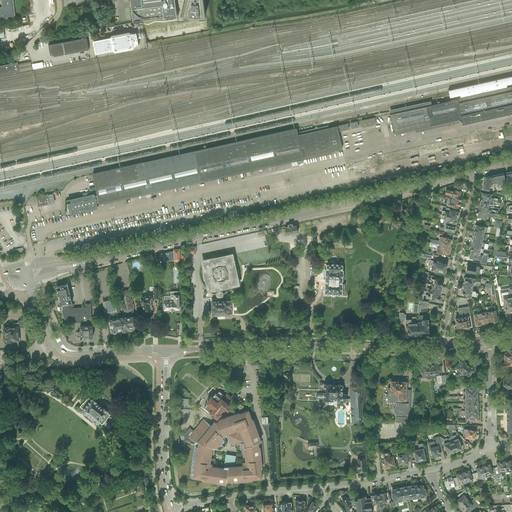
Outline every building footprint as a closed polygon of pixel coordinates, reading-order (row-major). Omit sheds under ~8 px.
[(0,7),(0,19),(15,18),(15,17),(13,0),(0,0),(2,7),(0,7)] [(130,0),(130,2),(131,7),(133,21),(163,17),(163,19),(177,17),(176,12),(174,0),(130,0)] [(163,17),(133,21),(133,22),(142,21),(144,30),(145,30),(166,26),(169,25),(206,18),(206,14),(203,0),(174,0),(176,12),(177,17),(163,19),(163,17)] [(110,38),(93,41),(96,54),(113,50),(115,52),(133,48),(135,46),(138,45),(136,33),(131,34),(129,32),(112,36),(110,38)] [(86,37),(53,44),(48,45),(50,57),(88,49),(86,37)] [(0,65),(0,75),(32,69),(30,62),(18,64),(18,62),(0,65)] [(511,77),(449,91),(449,93),(450,97),(457,96),(460,95),(460,97),(507,87),(506,84),(511,83),(511,79),(511,77)] [(457,99),(426,106),(431,125),(461,118),(463,123),(511,112),(511,90),(458,103),(457,99)] [(431,125),(426,106),(389,115),(393,133),(431,125)] [(361,120),(363,126),(375,124),(373,118),(361,120)] [(349,129),(348,123),(297,134),(297,132),(296,128),(92,173),(92,175),(97,194),(67,200),(70,214),(96,208),(95,202),(342,148),(338,131),(349,129)] [(511,170),(506,172),(503,173),(504,178),(505,180),(507,179),(508,181),(508,183),(509,185),(510,187),(511,186),(511,170)] [(503,173),(497,174),(500,189),(503,189),(503,184),(505,184),(503,173)] [(497,174),(491,175),(494,186),(497,186),(497,190),(500,189),(497,174)] [(484,177),(482,189),(483,189),(483,191),(485,192),(488,193),(489,190),(490,187),(494,186),(491,175),(484,177)] [(446,189),(445,193),(450,194),(449,198),(460,201),(460,200),(460,199),(461,197),(460,197),(460,196),(461,196),(460,196),(461,191),(460,191),(460,190),(458,190),(459,187),(458,187),(458,185),(453,186),(452,189),(453,190),(453,191),(446,189)] [(481,192),(481,196),(481,197),(481,199),(497,202),(497,198),(493,198),(493,195),(491,195),(491,194),(486,193),(481,192)] [(38,207),(50,204),(48,194),(43,195),(36,197),(38,207)] [(445,197),(444,203),(447,204),(446,205),(457,207),(458,205),(459,205),(459,204),(460,202),(459,201),(460,201),(449,198),(445,197)] [(480,201),(479,204),(490,207),(493,207),(493,204),(496,205),(497,202),(481,199),(481,200),(480,201)] [(479,204),(478,208),(479,209),(479,210),(494,214),(495,210),(489,209),(490,207),(479,204)] [(445,211),(442,211),(441,214),(457,217),(458,211),(450,210),(450,209),(446,208),(445,211)] [(494,214),(479,210),(478,212),(477,213),(476,216),(488,219),(488,216),(500,218),(501,215),(494,214)] [(445,219),(444,224),(453,226),(453,223),(455,224),(457,217),(441,214),(441,218),(443,218),(445,219)] [(285,227),(286,232),(286,234),(297,232),(296,225),(292,226),(292,223),(288,224),(288,226),(285,227)] [(453,226),(444,224),(443,227),(440,226),(439,230),(454,232),(455,226),(453,226)] [(474,228),(474,230),(474,231),(486,234),(486,233),(487,230),(487,227),(485,227),(480,226),(475,225),(475,228),(474,228)] [(474,231),(473,239),(482,241),(482,239),(485,240),(486,234),(474,231)] [(430,238),(429,242),(430,242),(449,246),(450,244),(451,244),(452,240),(450,240),(451,240),(447,239),(447,237),(442,236),(439,236),(438,240),(430,238)] [(473,239),(471,246),(483,248),(484,243),(482,242),(482,241),(473,239)] [(449,247),(430,243),(429,246),(437,248),(436,252),(438,252),(438,253),(439,254),(439,253),(443,254),(444,253),(448,253),(449,253),(450,249),(449,249),(449,247)] [(189,253),(186,254),(181,254),(181,261),(188,261),(188,254),(196,253),(196,247),(195,247),(195,246),(194,246),(194,247),(189,247),(189,253)] [(470,249),(470,252),(482,255),(486,256),(486,253),(482,252),(483,248),(471,246),(470,247),(470,248),(470,249)] [(169,252),(163,253),(163,261),(169,260),(174,260),(174,261),(179,261),(179,249),(174,249),(174,251),(169,252)] [(470,252),(470,253),(469,254),(468,255),(469,256),(469,257),(474,258),(478,259),(481,260),(480,263),(486,265),(488,256),(486,256),(482,255),(470,252)] [(205,261),(205,260),(204,260),(205,261),(203,261),(203,263),(204,266),(203,266),(203,267),(204,267),(205,270),(204,270),(205,270),(206,273),(205,273),(205,274),(206,274),(206,277),(207,280),(206,280),(206,281),(207,281),(208,284),(207,284),(208,284),(209,287),(208,288),(209,288),(209,289),(211,289),(211,290),(211,289),(214,288),(214,289),(215,289),(214,288),(218,288),(218,287),(221,287),(221,288),(222,287),(225,286),(225,287),(225,286),(228,285),(228,286),(229,286),(229,285),(232,284),(232,285),(232,284),(235,284),(235,285),(236,284),(237,283),(237,282),(238,281),(237,281),(236,278),(237,278),(236,278),(235,275),(236,274),(235,274),(235,271),(234,268),(235,267),(234,267),(233,264),(234,264),(233,264),(232,261),(233,260),(232,260),(232,257),(233,257),(232,257),(231,255),(230,255),(229,255),(226,256),(226,255),(226,256),(223,257),(222,256),(222,257),(219,258),(219,257),(219,258),(216,258),(215,258),(212,259),(212,258),(212,259),(208,260),(208,259),(208,260),(205,261)] [(428,260),(427,265),(429,266),(428,270),(432,271),(432,270),(434,270),(434,271),(437,272),(437,271),(440,272),(445,273),(445,272),(446,271),(446,269),(445,268),(446,263),(443,263),(443,261),(438,260),(436,260),(433,260),(428,260)] [(325,282),(325,293),(326,293),(327,293),(327,294),(328,294),(329,294),(329,293),(330,293),(331,293),(331,294),(334,294),(335,293),(337,293),(337,294),(338,294),(339,294),(340,294),(341,294),(341,293),(342,293),(342,290),(344,290),(345,284),(342,284),(342,283),(341,283),(341,280),(342,280),(343,270),(342,270),(342,265),(337,265),(337,264),(332,264),(327,264),(326,269),(325,279),(326,279),(326,282),(325,282)] [(465,271),(475,273),(475,274),(479,275),(479,274),(481,274),(482,269),(479,268),(479,267),(476,266),(467,264),(465,271)] [(425,271),(424,276),(427,276),(427,277),(430,277),(429,280),(433,281),(432,284),(442,286),(443,280),(439,279),(439,278),(434,277),(434,273),(429,272),(425,271)] [(463,282),(463,285),(465,286),(473,287),(473,285),(477,285),(477,286),(480,287),(480,284),(480,281),(475,279),(468,277),(469,277),(467,277),(466,277),(465,278),(464,278),(464,280),(465,280),(465,282),(464,282),(463,282)] [(76,321),(83,320),(84,320),(83,318),(92,318),(91,303),(85,304),(85,307),(83,307),(72,307),(71,303),(68,284),(56,286),(60,305),(61,305),(61,307),(59,307),(60,310),(62,310),(65,322),(76,322),(76,321)] [(431,292),(440,294),(441,292),(441,293),(442,288),(442,286),(432,284),(431,289),(427,288),(427,291),(431,292)] [(473,287),(465,286),(463,285),(462,288),(463,288),(463,291),(462,290),(461,293),(462,293),(462,294),(464,295),(465,295),(471,296),(472,295),(477,296),(478,292),(476,292),(476,291),(472,290),(473,287)] [(509,291),(500,292),(502,301),(504,301),(505,306),(504,306),(504,310),(506,310),(506,311),(507,311),(507,312),(511,311),(511,310),(511,309),(511,286),(509,287),(509,291)] [(141,297),(142,308),(143,312),(150,311),(150,310),(151,310),(151,304),(153,304),(152,299),(154,299),(158,299),(158,288),(154,288),(154,290),(154,295),(152,295),(141,297)] [(125,316),(121,317),(123,330),(124,331),(125,331),(126,331),(127,330),(128,330),(128,329),(132,329),(133,330),(137,329),(135,316),(132,316),(131,309),(133,308),(132,303),(132,304),(131,299),(130,299),(130,294),(129,294),(129,290),(117,291),(118,296),(119,296),(119,301),(120,301),(121,305),(122,310),(124,310),(125,316)] [(212,298),(213,309),(213,314),(215,314),(216,315),(217,315),(218,314),(220,314),(221,314),(222,314),(223,314),(225,314),(226,313),(230,313),(232,313),(231,311),(232,311),(232,308),(231,308),(231,301),(221,301),(221,298),(222,298),(223,297),(224,296),(224,295),(224,294),(224,293),(223,293),(223,292),(222,291),(221,291),(221,290),(220,290),(219,290),(218,290),(218,291),(217,291),(216,292),(216,293),(215,293),(215,294),(215,295),(216,296),(216,297),(217,298),(212,298)] [(164,303),(164,304),(164,307),(164,310),(169,310),(171,311),(173,311),(174,310),(179,310),(179,291),(170,291),(170,296),(165,296),(165,301),(164,301),(164,303)] [(424,298),(423,301),(427,302),(428,302),(429,299),(435,300),(439,300),(440,294),(431,292),(428,292),(428,295),(426,295),(425,299),(424,298)] [(123,330),(121,317),(120,310),(117,311),(115,299),(103,301),(105,313),(109,312),(110,319),(109,319),(111,331),(112,331),(112,332),(113,333),(114,334),(116,333),(117,332),(116,330),(117,330),(122,329),(123,331),(123,330)] [(484,306),(484,311),(485,312),(486,322),(492,321),(493,323),(493,324),(497,323),(497,322),(497,321),(494,305),(484,306)] [(457,329),(464,328),(469,327),(472,326),(469,306),(458,308),(460,318),(455,318),(456,324),(455,324),(454,326),(454,328),(456,329),(457,328),(457,329)] [(486,322),(485,312),(484,311),(481,312),(478,313),(478,308),(474,309),(474,313),(476,324),(476,326),(477,326),(480,326),(480,325),(480,323),(486,322)] [(418,316),(417,316),(417,318),(418,334),(419,334),(420,335),(422,335),(422,334),(429,334),(428,327),(428,324),(428,319),(426,319),(427,317),(418,316)] [(84,320),(83,320),(83,325),(80,325),(80,331),(77,331),(77,332),(77,336),(80,336),(82,337),(93,337),(92,318),(83,318),(84,320)] [(417,318),(406,318),(406,322),(406,333),(406,334),(407,334),(408,335),(413,334),(414,336),(417,336),(417,334),(418,334),(417,318)] [(4,329),(3,330),(3,332),(4,333),(4,340),(7,340),(7,342),(8,342),(9,343),(11,342),(12,342),(13,342),(13,340),(18,340),(18,329),(18,328),(18,327),(19,326),(19,327),(24,326),(23,320),(18,320),(18,322),(14,323),(12,323),(13,326),(6,327),(6,328),(4,328),(4,329)] [(505,352),(504,354),(505,358),(504,358),(505,363),(502,363),(503,369),(511,367),(511,349),(509,350),(509,351),(505,352)] [(460,370),(462,372),(469,363),(466,361),(465,361),(465,359),(464,359),(463,358),(461,358),(460,359),(459,359),(460,362),(454,369),(459,372),(460,370)] [(431,378),(430,363),(429,363),(428,362),(426,363),(426,364),(421,364),(422,368),(420,368),(421,377),(427,377),(427,378),(431,378)] [(430,363),(431,378),(436,377),(436,374),(441,374),(440,366),(438,366),(438,362),(433,363),(432,362),(431,362),(430,363)] [(469,363),(462,372),(464,373),(462,375),(466,378),(472,371),(475,371),(474,370),(475,369),(475,367),(474,367),(474,366),(472,366),(472,365),(469,363)] [(441,374),(436,374),(436,377),(437,384),(446,383),(445,375),(441,375),(441,374)] [(508,389),(508,392),(511,392),(511,376),(509,376),(509,379),(503,379),(503,387),(503,390),(508,389)] [(387,392),(387,402),(396,403),(396,405),(395,405),(393,409),(395,414),(395,421),(407,422),(410,423),(410,416),(410,415),(411,395),(411,390),(406,389),(406,382),(395,381),(393,381),(391,381),(391,387),(388,387),(387,392)] [(318,395),(318,396),(318,397),(319,397),(319,398),(324,398),(324,399),(337,399),(337,402),(346,402),(346,401),(346,399),(346,393),(344,393),(344,392),(342,392),(342,385),(341,385),(341,384),(338,384),(338,385),(330,385),(330,384),(324,383),(324,384),(324,393),(320,393),(319,393),(318,394),(318,395)] [(463,391),(463,396),(466,396),(477,395),(478,394),(478,392),(477,392),(477,387),(473,388),(473,386),(469,387),(469,388),(465,388),(465,391),(463,391)] [(346,399),(346,401),(346,402),(348,402),(349,402),(350,402),(351,411),(351,423),(357,422),(357,423),(361,423),(359,387),(355,387),(355,392),(355,393),(355,394),(355,395),(354,396),(354,397),(352,399),(351,398),(350,398),(349,398),(348,398),(346,398),(346,399)] [(194,431),(194,432),(195,433),(191,430),(187,434),(191,438),(190,437),(189,438),(190,439),(193,441),(195,441),(198,442),(199,442),(198,446),(197,446),(193,467),(195,467),(194,468),(193,468),(193,471),(194,471),(194,472),(193,474),(196,477),(197,477),(198,477),(198,478),(201,479),(201,478),(202,478),(202,480),(208,481),(226,484),(226,480),(230,480),(231,481),(252,479),(252,478),(253,478),(253,479),(256,479),(256,478),(257,478),(258,477),(261,474),(261,473),(260,468),(263,468),(264,468),(261,444),(260,441),(260,440),(259,438),(258,438),(257,435),(258,435),(258,434),(252,420),(252,419),(251,419),(249,414),(249,413),(245,411),(244,412),(239,413),(219,420),(218,416),(221,413),(220,412),(220,411),(220,412),(221,411),(223,409),(223,408),(224,409),(225,407),(227,409),(229,407),(227,405),(228,404),(227,403),(231,397),(227,394),(225,396),(223,394),(219,391),(217,394),(216,394),(215,393),(212,398),(211,397),(210,397),(209,397),(208,398),(207,399),(207,400),(207,401),(207,402),(208,403),(204,407),(208,410),(215,416),(217,422),(215,423),(215,422),(214,422),(211,426),(208,423),(204,420),(205,421),(203,424),(202,423),(201,423),(202,424),(200,426),(199,426),(200,427),(198,429),(197,429),(198,430),(195,432),(194,431)] [(98,423),(99,423),(102,425),(108,430),(112,426),(105,420),(110,415),(107,412),(108,411),(103,407),(103,408),(96,402),(97,402),(92,398),(92,399),(91,398),(86,405),(83,402),(80,406),(83,409),(82,409),(83,410),(82,410),(87,414),(87,413),(89,415),(92,418),(92,417),(94,419),(93,419),(98,423)] [(465,411),(464,411),(464,415),(465,415),(465,419),(469,419),(469,420),(474,420),(474,419),(477,418),(477,414),(478,414),(478,412),(477,411),(465,411)] [(463,436),(465,436),(465,437),(469,438),(469,439),(470,440),(471,441),(472,441),(474,440),(474,439),(475,439),(476,434),(475,434),(476,430),(467,428),(464,428),(463,432),(464,432),(463,436)] [(453,437),(450,438),(455,451),(456,450),(456,451),(457,451),(458,450),(458,449),(459,449),(461,448),(461,447),(461,445),(459,441),(458,438),(457,438),(456,436),(454,435),(452,436),(453,437)] [(434,441),(428,442),(430,450),(431,454),(432,454),(432,457),(436,456),(436,457),(440,456),(439,455),(440,455),(440,454),(439,450),(442,449),(441,444),(439,438),(439,436),(438,436),(434,437),(436,444),(435,445),(434,441)] [(455,451),(450,438),(447,439),(447,438),(444,439),(445,442),(444,443),(445,446),(446,450),(447,450),(447,452),(448,453),(451,452),(452,452),(453,452),(454,452),(454,451),(455,451)] [(419,449),(414,450),(415,456),(416,461),(417,461),(418,461),(420,461),(420,460),(425,459),(424,455),(425,454),(424,450),(422,443),(419,444),(418,444),(419,449)] [(396,450),(398,459),(399,464),(400,464),(400,465),(402,464),(402,463),(403,464),(408,463),(407,457),(408,456),(412,455),(412,448),(404,450),(404,449),(403,449),(402,448),(397,449),(397,450),(396,450)] [(380,461),(384,460),(386,468),(391,467),(391,466),(395,465),(393,456),(389,457),(388,451),(380,453),(379,453),(380,461)] [(358,470),(358,471),(365,471),(364,457),(357,457),(357,461),(357,470),(358,470)] [(498,469),(495,470),(496,475),(496,477),(498,483),(501,482),(500,478),(501,477),(501,476),(501,475),(502,475),(501,472),(505,471),(505,468),(503,459),(502,460),(501,460),(500,460),(499,461),(500,462),(497,462),(498,467),(498,468),(498,469)] [(505,459),(503,459),(505,471),(509,471),(509,473),(511,472),(511,468),(511,460),(508,460),(508,459),(507,459),(506,459),(505,459)] [(478,473),(475,474),(477,481),(483,479),(483,478),(483,477),(486,476),(483,464),(482,465),(481,465),(480,466),(479,466),(479,467),(476,468),(478,473)] [(484,464),(483,464),(484,468),(486,476),(489,475),(490,476),(491,476),(493,476),(493,477),(496,477),(496,475),(495,470),(494,469),(492,470),(491,468),(490,464),(487,464),(486,464),(485,464),(484,464)] [(466,482),(462,470),(461,471),(460,471),(460,472),(459,472),(459,473),(456,474),(457,477),(451,479),(451,477),(447,478),(449,484),(453,483),(454,487),(461,485),(460,484),(466,482)] [(463,470),(462,470),(466,482),(473,480),(473,482),(477,481),(475,474),(471,475),(469,470),(467,471),(467,470),(465,470),(464,470),(463,470)] [(414,485),(408,486),(410,501),(410,499),(413,498),(413,500),(417,499),(415,485),(414,485)] [(419,485),(415,485),(417,499),(426,498),(425,495),(426,495),(425,489),(424,489),(423,485),(422,485),(421,485),(419,485)] [(408,486),(400,487),(403,499),(405,499),(406,501),(410,501),(408,486)] [(403,499),(400,487),(397,488),(396,489),(392,490),(392,492),(392,493),(393,498),(394,498),(394,501),(398,500),(398,503),(403,502),(403,499)] [(380,494),(378,494),(380,507),(382,507),(384,507),(383,502),(386,501),(390,503),(389,501),(388,492),(385,493),(385,492),(384,492),(384,491),(383,490),(381,490),(381,491),(381,493),(380,493),(380,494)] [(458,506),(459,507),(468,500),(466,497),(467,497),(467,495),(466,493),(467,492),(465,490),(464,491),(458,495),(460,497),(456,501),(457,503),(457,504),(458,505),(458,506)] [(380,507),(378,494),(376,494),(375,494),(375,493),(374,492),(372,492),(371,493),(372,494),(371,495),(372,504),(376,503),(377,508),(379,508),(380,507)] [(355,499),(356,504),(357,511),(371,511),(370,498),(366,499),(366,498),(365,497),(366,496),(363,496),(363,495),(354,496),(354,497),(355,499)] [(352,505),(356,504),(355,499),(354,497),(348,498),(347,497),(347,498),(345,497),(344,498),(344,499),(343,499),(347,508),(352,506),(351,505),(352,505)] [(295,505),(296,505),(295,511),(303,511),(304,511),(304,509),(304,505),(304,500),(298,500),(297,500),(296,500),(295,500),(295,505)] [(468,500),(459,507),(459,508),(460,509),(461,509),(462,510),(462,509),(464,511),(467,509),(469,511),(476,507),(480,507),(480,501),(473,502),(472,502),(471,502),(470,502),(468,500)] [(281,505),(278,505),(279,510),(279,511),(292,511),(291,507),(291,502),(286,503),(286,502),(285,502),(284,502),(282,502),(282,503),(281,503),(281,505)] [(312,502),(309,506),(305,511),(315,511),(318,505),(315,503),(315,502),(314,502),(313,502),(312,502)] [(272,503),(263,504),(264,509),(264,511),(273,511),(273,508),(273,506),(272,506),(272,503)]
